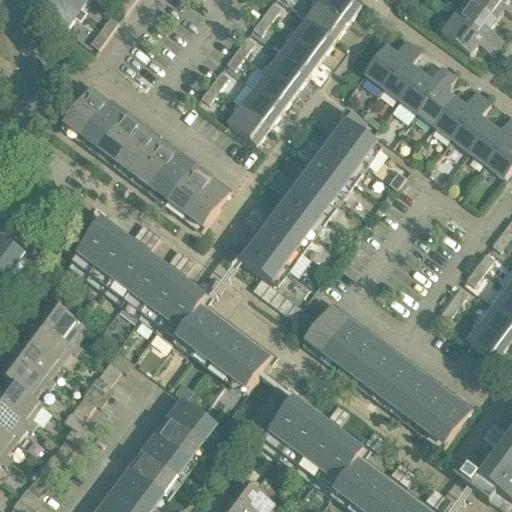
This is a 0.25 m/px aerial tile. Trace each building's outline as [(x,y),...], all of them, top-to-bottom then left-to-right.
[(81,26),(84,22),(54,0),(49,0),(38,15),(66,36),(76,23),(81,26)] [(82,14),(92,1),(90,0),(54,0),(84,22),(87,18),(82,14)] [(316,5),(349,31),(362,12),(345,0),(327,0),(324,5),(319,1),(316,5)] [(511,20),(511,8),(500,0),(473,0),(470,5),(498,25),(505,16),(511,20)] [(511,0),(500,0),(511,8),(511,0)] [(125,20),(135,7),(128,1),(118,14),(125,20)] [(336,48),(349,31),(316,5),(312,9),(318,13),(308,26),(336,48)] [(490,35),(498,25),(470,5),(457,22),(499,53),(504,45),(490,35)] [(264,21),(271,26),(281,14),(273,8),(264,21)] [(261,39),(271,26),(264,21),(254,34),(261,39)] [(499,53),(457,22),(444,40),(471,60),(479,50),(492,61),(499,53)] [(102,36),(109,41),(119,28),(112,23),(102,36)] [(323,65),(336,48),(308,26),(298,39),(293,35),(290,39),(323,65)] [(100,54),(109,41),(102,36),(92,49),(100,54)] [(310,83),(323,65),(290,39),(286,44),(292,48),(282,60),(310,83)] [(238,56),(245,61),(255,48),(248,42),(238,56)] [(384,93),(415,52),(407,46),(397,60),(387,52),(366,80),(384,93)] [(401,106),(422,78),(412,71),(423,57),(415,52),(384,93),(401,106)] [(235,74),(245,61),(238,56),(228,69),(235,74)] [(297,100),(310,83),(282,60),(272,73),(267,70),(264,74),(297,100)] [(418,119),(450,77),(442,72),(432,86),(422,78),(401,106),(418,119)] [(284,117),(297,100),(264,74),(261,78),(266,82),(256,95),(284,117)] [(212,90),(219,95),(229,83),(222,77),(212,90)] [(436,132),(457,104),(447,97),(457,83),(450,77),(418,119),(436,132)] [(210,108),(219,95),(212,90),(203,102),(210,108)] [(100,122),(111,108),(92,94),(64,132),(82,145),(92,133),(91,132),(100,121),(100,122)] [(271,135),(284,117),(256,95),(246,108),(241,104),(238,109),(271,135)] [(453,145),(484,103),(476,98),(466,112),(457,104),(436,132),(453,145)] [(470,158),(491,130),(482,123),(492,109),(484,103),(453,145),(470,158)] [(99,158),(128,121),(111,108),(100,122),(100,121),(91,132),(92,133),(82,145),(99,158)] [(258,153),(271,135),(238,109),(235,113),(240,117),(229,130),(258,153)] [(271,290),(274,293),(380,152),(363,139),(369,131),(349,116),(342,125),(347,129),(243,269),(262,284),(263,284),(271,290)] [(135,148),(145,134),(128,121),(99,158),(116,171),(126,159),(127,159),(135,148)] [(488,171),(511,138),(511,124),(501,137),(491,130),(470,158),(488,171)] [(134,184),(162,147),(145,134),(135,148),(127,159),(126,159),(116,171),(134,184)] [(511,138),(488,171),(506,185),(511,176),(511,138)] [(301,150),(312,158),(318,150),(307,142),(301,150)] [(169,174),(179,161),(162,147),(134,184),(151,197),(161,185),(160,184),(168,173),(169,174)] [(306,166),(312,158),(301,150),(295,158),(306,166)] [(168,211),(196,174),(179,161),(169,174),(168,173),(160,184),(161,185),(151,197),(168,211)] [(203,200),(214,187),(196,174),(168,211),(185,224),(195,211),(196,212),(204,201),(203,200)] [(397,194),(407,182),(399,176),(390,188),(397,194)] [(275,184),(286,193),(292,185),(281,177),(275,184)] [(280,201),(286,193),(275,184),(269,193),(280,201)] [(195,211),(185,224),(203,237),(231,200),(214,187),(203,200),(204,201),(196,212),(195,211)] [(249,219),(261,227),(267,220),(255,211),(249,219)] [(248,400),(272,368),(202,316),(208,308),(104,230),(108,224),(99,218),(74,252),(82,257),(74,268),(248,400)] [(255,235),(261,227),(249,219),(243,227),(255,235)] [(511,226),(503,238),(511,244),(511,241),(511,226)] [(142,246),(151,234),(145,230),(136,242),(142,246)] [(151,234),(142,246),(152,254),(161,242),(151,234)] [(501,257),(511,244),(503,238),(493,251),(501,257)] [(0,270),(15,282),(29,264),(0,242),(0,270)] [(233,266),(242,254),(234,249),(225,260),(233,266)] [(179,274),(188,262),(180,256),(171,268),(179,274)] [(477,273),(484,278),(494,265),(487,260),(477,273)] [(188,262),(179,274),(187,280),(196,268),(188,262)] [(0,297),(2,299),(15,282),(0,270),(0,297)] [(475,291),(484,278),(477,273),(467,286),(475,291)] [(220,299),(226,291),(214,282),(209,290),(220,299)] [(262,302),(271,290),(263,284),(254,296),(262,302)] [(506,287),(503,291),(511,297),(511,289),(511,290),(506,287)] [(270,308),(279,297),(274,293),(271,290),(262,302),(270,308)] [(505,299),(495,312),(511,324),(511,297),(503,291),(500,295),(505,299)] [(451,307),(458,313),(468,300),(461,294),(451,307)] [(278,314),(287,303),(279,297),(270,308),(278,314)] [(287,321),(295,309),(287,303),(278,314),(287,321)] [(448,326),(458,313),(451,307),(441,321),(448,326)] [(295,324),(296,324),(303,314),(295,309),(287,321),(294,326),(295,324)] [(78,356),(81,352),(77,349),(88,335),(56,311),(43,330),(78,356)] [(480,321),(476,326),(510,351),(511,348),(511,324),(495,312),(485,325),(480,321)] [(323,364),(350,327),(332,313),(305,350),(323,364)] [(303,314),(296,324),(306,331),(313,322),(309,319),(303,314)] [(468,348),(497,369),(510,351),(476,326),(473,330),(478,334),(468,348)] [(340,377),(367,340),(350,327),(323,364),(340,377)] [(75,360),(78,356),(43,330),(30,346),(61,370),(71,357),(75,360)] [(357,390),(385,352),(367,340),(340,377),(357,390)] [(51,383),(61,370),(30,346),(17,364),(53,390),(56,386),(51,383)] [(375,403),(402,365),(385,352),(357,390),(375,403)] [(12,388),(44,412),(44,411),(35,404),(45,391),(50,394),(53,390),(17,364),(4,382),(12,388)] [(392,416),(420,378),(402,365),(375,403),(392,416)] [(116,385),(123,376),(123,375),(112,367),(105,376),(116,384),(116,385)] [(116,385),(116,384),(105,376),(98,385),(109,394),(116,385)] [(409,429),(437,391),(420,378),(392,416),(409,429)] [(0,404),(0,406),(35,433),(38,429),(33,426),(44,412),(12,388),(0,404)] [(426,442),(454,404),(437,391),(409,429),(426,442)] [(417,511),(360,468),(365,461),(292,406),(296,400),(291,397),(274,420),(281,425),(265,447),(351,511),(417,511)] [(91,419),(97,410),(98,409),(86,401),(79,410),(90,419),(91,419)] [(454,404),(426,442),(444,455),(472,417),(454,404)] [(32,437),(35,433),(0,406),(0,433),(18,447),(27,434),(32,437)] [(220,435),(183,407),(169,425),(183,435),(184,434),(195,442),(194,443),(207,452),(220,435)] [(91,419),(90,419),(79,410),(72,420),(83,428),(91,419)] [(336,426),(345,414),(340,410),(331,422),(336,426)] [(345,414),(336,426),(342,430),(351,418),(345,414)] [(183,435),(169,425),(156,442),(194,470),(207,452),(194,443),(195,442),(184,434),(183,435)] [(490,432),(502,441),(506,436),(494,427),(490,432)] [(486,438),(498,446),(502,441),(490,432),(486,438)] [(8,460),(18,447),(0,433),(0,459),(9,467),(12,463),(8,460)] [(373,453),(382,441),(375,437),(366,448),(373,453)] [(494,452),(498,446),(486,438),(482,443),(494,452)] [(382,441),(373,453),(379,458),(388,446),(382,441)] [(181,487),(191,475),(194,470),(156,442),(144,459),(157,469),(157,470),(168,478),(168,477),(181,487)] [(73,461),(79,452),(80,451),(68,443),(61,452),(72,461),(73,461)] [(466,478),(463,483),(465,485),(467,486),(471,489),(469,493),(475,497),(490,509),(491,507),(498,498),(507,505),(511,507),(511,444),(508,450),(495,467),(495,468),(482,485),(479,482),(479,481),(475,478),(469,474),(466,478)] [(73,461),(72,461),(61,452),(54,462),(66,470),(73,461)] [(6,471),(9,467),(0,459),(0,469),(1,468),(6,471)] [(168,504),(181,487),(168,477),(168,478),(157,470),(157,469),(144,459),(131,477),(168,504)] [(401,486),(409,474),(401,469),(393,480),(401,486)] [(409,474),(401,486),(408,492),(417,480),(409,474)] [(162,511),(168,504),(131,477),(118,494),(131,504),(132,503),(143,511),(142,511),(162,511)] [(47,495),(53,487),(54,486),(42,478),(36,487),(47,495)] [(47,495),(36,487),(28,497),(40,505),(47,495)] [(234,508),(239,511),(277,511),(248,490),(234,508)] [(131,504),(118,494),(105,511),(142,511),(143,511),(132,503),(131,504)] [(435,511),(443,500),(435,494),(427,506),(435,511)] [(498,498),(491,507),(497,511),(501,511),(507,505),(498,498)] [(443,500),(435,511),(447,511),(452,506),(443,500)]
